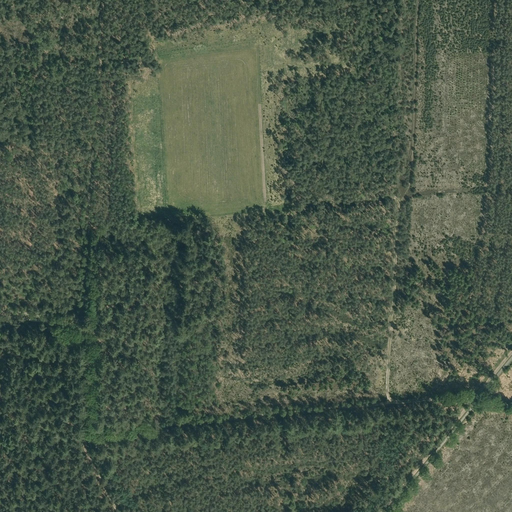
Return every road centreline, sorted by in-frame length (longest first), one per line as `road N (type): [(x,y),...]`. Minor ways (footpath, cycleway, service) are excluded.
road 1 (track): [(0,315),(83,327),(82,448),(116,511)]
road 2 (track): [(380,511),(511,352)]
